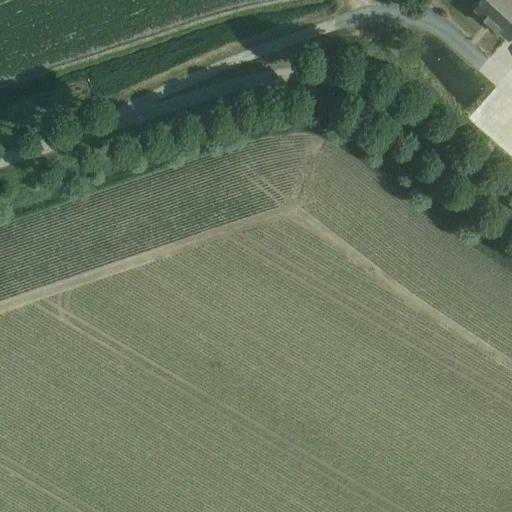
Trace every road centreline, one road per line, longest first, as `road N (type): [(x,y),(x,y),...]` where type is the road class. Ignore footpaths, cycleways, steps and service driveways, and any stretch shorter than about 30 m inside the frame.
road 1 (unclassified): [(129,116),(276,72),(341,77),(370,88),(511,200)]
road 2 (unclassified): [(129,116),(140,102),(254,50),(350,17),(413,11),(437,20),(483,63)]
road 3 (unclassified): [(0,158),(129,116)]
